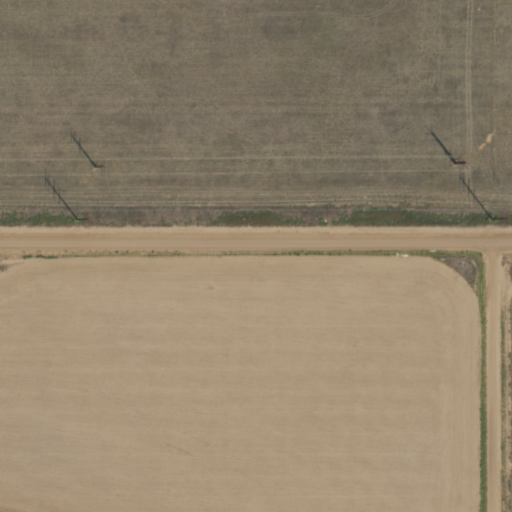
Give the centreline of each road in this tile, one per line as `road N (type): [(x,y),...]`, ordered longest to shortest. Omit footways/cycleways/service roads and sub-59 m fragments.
road 1 (residential): [(0,242),(511,241)]
road 2 (residential): [(494,241),(494,511)]
